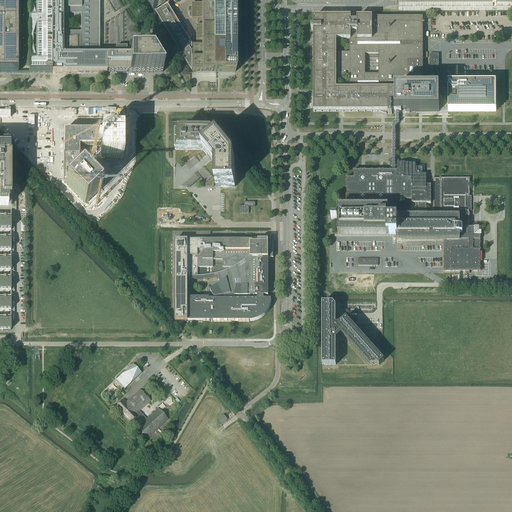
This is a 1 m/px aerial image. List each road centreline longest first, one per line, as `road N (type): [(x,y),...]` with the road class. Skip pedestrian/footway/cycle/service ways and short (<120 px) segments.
road 1 (unclassified): [(315,511),(189,344),(267,345),(280,337),(286,135)]
road 2 (unclassified): [(0,103),(261,104)]
road 3 (unclassified): [(286,135),(511,135)]
